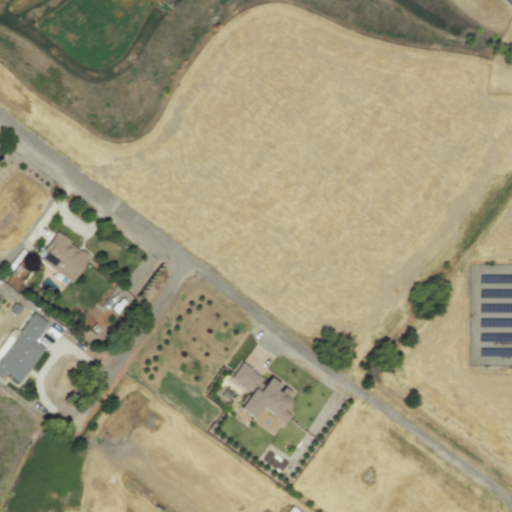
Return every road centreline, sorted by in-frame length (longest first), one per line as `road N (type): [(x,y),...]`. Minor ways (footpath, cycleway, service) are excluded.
road 1 (residential): [(0,117),(511,504)]
road 2 (residential): [(186,260),(66,433)]
